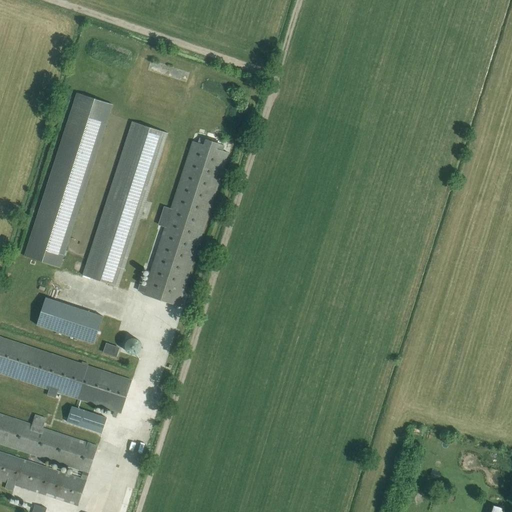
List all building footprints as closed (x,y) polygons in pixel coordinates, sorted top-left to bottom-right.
[(113,104),(77,93),(24,256),(60,268),(113,104)] [(119,286),(168,133),(132,122),(83,274),(119,286)] [(217,149),(219,143),(205,139),(204,145),(192,141),(170,209),(164,207),(158,225),(165,227),(145,287),(140,285),(138,290),(144,292),(143,295),(178,306),(228,153),(217,149)] [(94,344),(103,316),(46,297),(37,325),(94,344)] [(121,413),(131,380),(0,336),(0,373),(49,389),(47,395),(55,398),(57,392),(114,411),(112,416),(116,417),(117,412),(121,413)] [(132,354),(136,354),(138,352),(140,350),(141,347),(141,344),(139,341),(137,339),(134,338),(130,338),(128,340),(126,342),(125,345),(125,349),(127,351),(129,354),(132,354)] [(116,357),(119,348),(106,343),(103,352),(116,357)] [(106,417),(73,406),(67,423),(101,433),(106,417)] [(32,424),(0,414),(0,444),(83,471),(80,478),(0,452),(0,480),(7,483),(5,488),(13,491),(15,485),(78,506),(97,446),(43,428),(46,418),(35,415),(32,424)] [(431,470),(429,476),(439,479),(441,473),(431,470)] [(31,510),(33,501),(10,494),(8,502),(31,510)]
